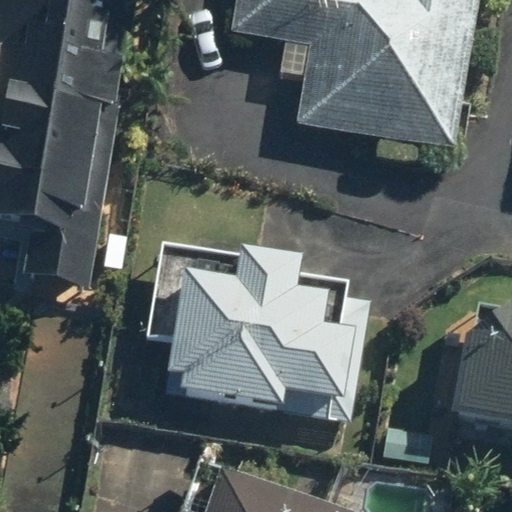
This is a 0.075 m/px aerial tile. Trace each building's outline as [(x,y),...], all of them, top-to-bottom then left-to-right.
[(0,0),(0,289),(83,302),(127,0),(0,0)] [(444,166),(474,0),(226,0),(219,42),(273,52),(268,79),(291,83),(281,136),(444,166)] [(284,275),(145,256),(132,350),(154,353),(148,397),(162,399),(160,414),(262,428),(264,420),(344,431),(361,306),(282,295),(284,275)] [(511,321),(459,314),(440,438),(511,449),(511,321)] [(269,511),(203,489),(195,511),(269,511)]
